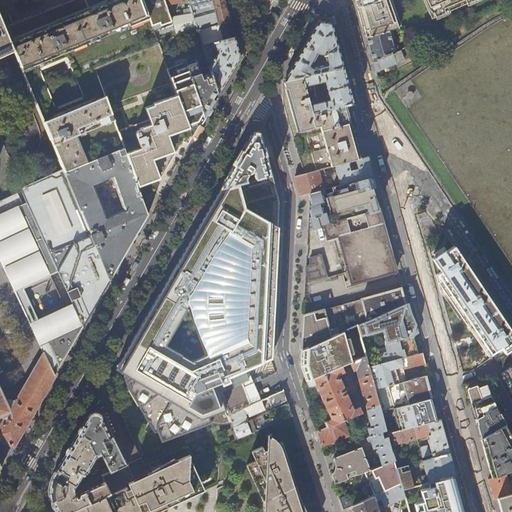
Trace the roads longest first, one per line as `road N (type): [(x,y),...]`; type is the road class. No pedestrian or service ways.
road 1 (secondary): [(5,511),(249,93)]
road 2 (residential): [(382,161),(478,511)]
road 3 (residential): [(249,93),(265,107),(290,197),(283,354),(304,405)]
road 4 (residential): [(382,161),(411,167),(511,314)]
road 5 (residential): [(334,0),(382,161)]
